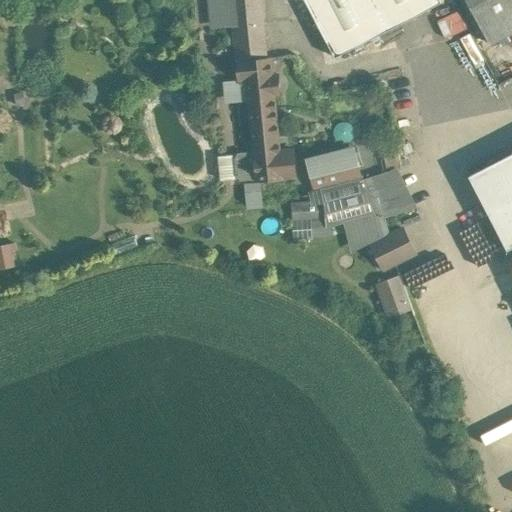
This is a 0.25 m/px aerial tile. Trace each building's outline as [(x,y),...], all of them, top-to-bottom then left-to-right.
[(260,0),(231,0),(238,61),(239,61),(266,59),(260,0)] [(375,0),(305,0),(335,57),(390,29),(375,0)] [(440,0),(375,0),(390,29),(442,2),(440,0)] [(511,0),(467,0),(490,44),(511,32),(511,0)] [(266,59),(239,61),(240,79),(247,78),(247,77),(268,75),(266,59)] [(268,75),(247,77),(247,78),(257,179),(297,175),(294,149),(279,151),(274,94),(280,93),(278,74),(268,75)] [(356,152),(308,164),(314,189),(362,177),(356,152)] [(511,152),(469,175),(508,249),(511,247),(511,152)] [(262,206),(261,180),(245,180),(245,206),(262,206)] [(403,228),(371,244),(384,269),(416,252),(403,228)] [(0,265),(13,265),(13,242),(0,242),(0,265)] [(376,281),(388,316),(413,307),(401,272),(376,281)]
